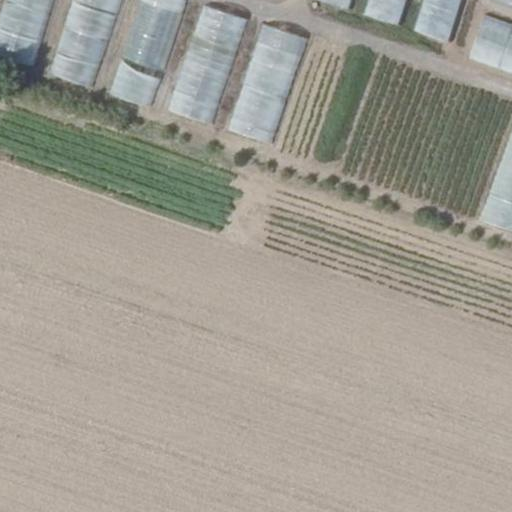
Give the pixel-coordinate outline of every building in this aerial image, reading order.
[(4,0),(0,14),(0,57),(30,68),(52,0),(4,0)] [(74,0),(50,73),(93,87),(122,0),(74,0)] [(140,0),(110,93),(153,107),(188,2),(182,0),(140,0)] [(312,0),(312,1),(348,11),(351,0),(312,0)] [(368,0),(364,15),(400,25),(407,0),(368,0)] [(423,0),(414,31),(450,42),(462,0),(423,0)] [(511,0),(480,0),(481,0),(511,11),(511,0)] [(170,112),(213,126),(248,21),(205,7),(170,112)] [(511,73),(511,24),(484,15),(469,59),(511,73)] [(230,131),(273,146),(308,40),(265,26),(230,131)] [(511,231),(511,135),(481,221),(511,231)]
